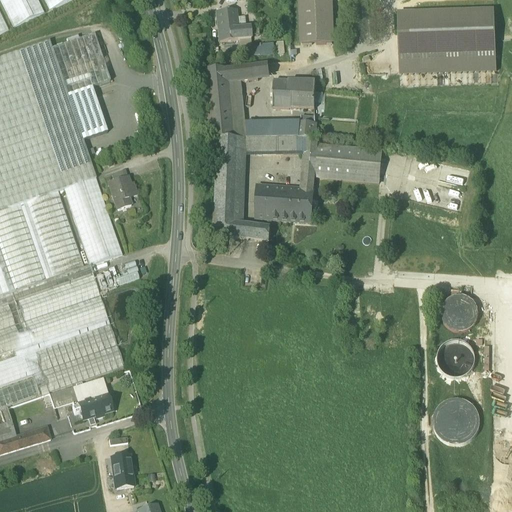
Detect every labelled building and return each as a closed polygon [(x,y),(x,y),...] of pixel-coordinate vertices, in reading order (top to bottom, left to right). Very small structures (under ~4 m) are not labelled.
[(0,0),(0,3),(12,29),(43,14),(35,0),(0,0)] [(43,0),(49,11),(71,0),(43,0)] [(330,0),(300,0),(302,46),(332,46),(330,0)] [(220,44),(237,42),(236,31),(237,31),(237,30),(236,19),(235,12),(217,14),(220,44)] [(397,16),(399,76),(496,73),(494,13),(493,13),(397,16)] [(237,30),(246,29),(244,18),(236,19),(237,30)] [(246,29),(237,30),(237,31),(236,31),(237,42),(239,42),(250,41),(250,38),(250,31),(249,29),(246,29)] [(94,37),(52,51),(67,97),(92,89),(110,83),(94,37)] [(239,42),(239,49),(250,49),(250,41),(239,42)] [(83,143),(67,97),(52,51),(49,43),(0,60),(0,213),(21,206),(26,204),(59,193),(64,192),(96,181),(83,143)] [(259,46),(259,48),(260,48),(261,54),(274,53),(274,44),(259,46),(260,46),(259,46)] [(261,56),(261,54),(260,48),(259,48),(250,49),(239,49),(240,58),(261,56)] [(225,71),(226,86),(240,85),(258,82),(258,77),(269,75),(268,66),(225,71)] [(215,142),(232,141),(226,86),(225,71),(202,73),(209,142),(215,142)] [(312,74),(314,84),(315,84),(323,83),(321,71),(312,74)] [(273,111),(291,111),(291,97),(288,97),(288,83),(273,83),(273,111)] [(314,84),(288,83),(288,97),(291,97),(291,111),(314,112),(315,84),(314,84)] [(244,126),(240,85),(226,86),(232,141),(237,141),(299,140),(300,125),(244,126)] [(67,97),(83,143),(107,134),(92,89),(67,97)] [(300,125),(299,140),(307,140),(314,140),(315,126),(300,125)] [(245,159),(305,158),(307,140),(299,140),(237,141),(234,225),(242,226),(245,159)] [(314,140),(307,140),(305,158),(302,193),(302,194),(313,195),(314,180),(317,147),(318,140),(314,140)] [(233,240),(234,225),(237,141),(232,141),(215,142),(212,238),(233,240)] [(382,153),(317,147),(314,180),(379,185),(382,153)] [(111,176),(114,183),(127,179),(125,171),(111,176)] [(108,185),(118,213),(131,208),(128,200),(136,197),(137,198),(137,197),(133,185),(132,185),(132,186),(130,186),(127,179),(114,183),(108,185)] [(96,181),(64,192),(91,268),(123,256),(96,181)] [(272,211),(291,213),(291,212),(293,192),(257,190),(257,210),(272,211)] [(301,225),(310,226),(311,215),(313,195),(302,194),(302,193),(293,192),(291,212),(291,213),(272,211),(257,210),(256,222),(257,222),(261,222),(281,224),(301,225)] [(85,269),(59,193),(26,204),(53,280),(85,269)] [(0,298),(47,282),(21,206),(0,213),(0,298)] [(233,240),(248,242),(248,227),(242,226),(234,225),(233,240)] [(270,229),(256,228),(255,243),(269,244),(270,229)] [(0,309),(93,277),(91,268),(85,269),(53,280),(47,282),(0,298),(0,309)] [(107,274),(103,276),(107,287),(111,286),(107,274)] [(100,290),(104,288),(100,276),(96,278),(100,290)] [(0,410),(18,404),(19,407),(49,396),(49,395),(124,369),(93,277),(0,309),(0,356),(14,351),(17,359),(0,364),(0,410)] [(466,299),(461,298),(457,298),(451,300),(447,303),(443,307),(441,313),(441,318),(442,324),(445,329),(449,332),(455,335),(460,335),(466,334),(471,331),(475,327),(477,322),(478,317),(477,311),(475,306),(471,302),(466,299)] [(511,336),(504,336),(501,398),(511,398),(511,336)] [(475,361),(474,356),(471,351),(467,347),(462,344),(457,343),(452,344),(447,346),(442,349),(439,353),(437,359),(437,364),(438,369),(441,374),(445,378),(449,380),(455,382),(460,381),(465,379),(470,376),(473,371),(475,366),(475,361)] [(101,380),(96,382),(102,398),(99,399),(101,405),(109,402),(101,380)] [(72,403),(74,409),(79,408),(82,415),(84,422),(96,418),(97,420),(104,418),(103,416),(113,412),(109,402),(101,405),(99,399),(102,398),(96,382),(82,387),(82,384),(76,386),(76,389),(73,390),(60,394),(65,406),(72,403)] [(50,398),(54,409),(65,406),(60,394),(50,398)] [(433,427),(434,434),(438,439),(442,444),(448,447),(455,449),(461,448),(467,446),(473,442),(477,436),(479,430),(479,424),(478,417),(475,411),(470,407),(464,404),(458,402),(451,403),(445,405),(439,409),(436,414),(433,421),(433,427)] [(76,417),(82,415),(79,408),(74,409),(73,410),(76,417)] [(11,424),(12,424),(7,410),(5,411),(0,412),(0,457),(51,440),(47,428),(16,438),(11,424)] [(109,442),(110,448),(127,446),(127,440),(109,442)] [(129,458),(117,459),(118,463),(114,464),(112,466),(111,467),(112,474),(113,474),(114,482),(113,483),(114,489),(117,491),(133,489),(129,458)]
